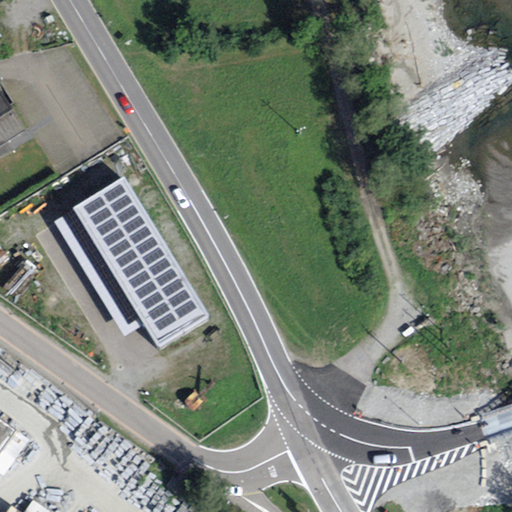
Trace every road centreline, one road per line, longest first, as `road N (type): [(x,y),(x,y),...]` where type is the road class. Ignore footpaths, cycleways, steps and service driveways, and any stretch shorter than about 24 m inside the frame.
road 1 (secondary): [(305,444),(210,235),(67,0)]
road 2 (track): [(290,411),(354,368),(388,334),(397,309),(394,273),(317,0)]
road 3 (tertiary): [(0,331),(216,470),(251,470),(305,444)]
road 4 (secondary): [(305,444),(447,457),(511,440)]
